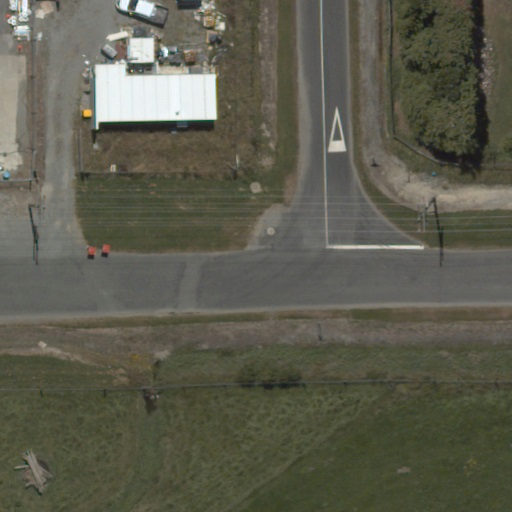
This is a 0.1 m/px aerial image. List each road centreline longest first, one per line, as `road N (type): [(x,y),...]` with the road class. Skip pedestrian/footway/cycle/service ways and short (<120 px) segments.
road 1 (residential): [(0,285),(327,280)]
road 2 (residential): [(323,0),(327,280)]
road 3 (residential): [(327,280),(511,277)]
